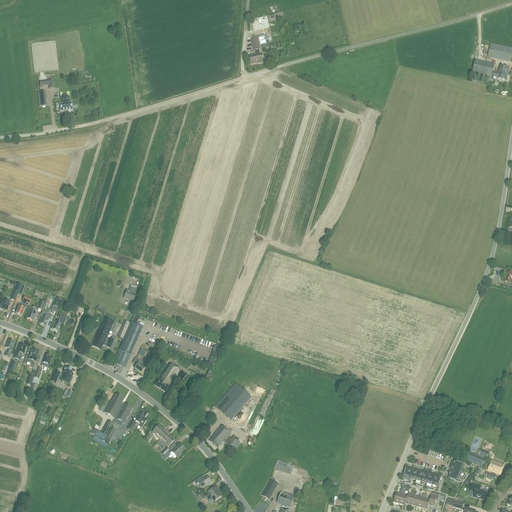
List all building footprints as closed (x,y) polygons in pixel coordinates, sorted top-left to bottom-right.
[(266,16),(253,19),(254,25),(268,22),(266,16)] [(264,35),(258,36),(259,42),(260,42),(260,46),(267,44),(266,40),(265,40),(264,35)] [(255,51),(256,54),(260,53),(259,50),(260,50),(257,37),(251,38),(254,51),(255,51)] [(511,48),(490,44),(488,57),(510,62),(511,53),(511,48)] [(262,62),(260,53),(256,54),(249,56),(251,64),(262,62)] [(492,78),(494,64),(475,60),(471,77),(487,80),(488,77),(492,78)] [(492,77),(497,78),(496,78),(505,80),(506,76),(507,76),(507,75),(509,76),(511,76),(511,72),(510,72),(510,73),(508,72),(509,67),(499,65),(498,73),(493,72),(492,77)] [(55,87),(54,82),(53,82),(53,80),(39,81),(40,86),(49,85),(49,89),(54,88),(54,87),(55,87)] [(61,111),(72,110),(71,103),(69,103),(68,97),(62,97),(62,104),(60,104),(61,111)] [(131,283),(127,282),(130,275),(126,273),(121,286),(125,287),(126,286),(129,287),(131,283)] [(15,287),(10,300),(15,302),(19,292),(21,285),(16,283),(15,287)] [(34,295),(41,298),(43,293),(36,290),(34,295)] [(123,298),(133,302),(136,293),(126,290),(123,298)] [(18,306),(15,314),(16,314),(16,315),(18,315),(21,316),(23,312),(23,313),(25,309),(24,309),(24,308),(26,308),(27,305),(28,306),(31,299),(25,297),(23,303),(22,305),(19,304),(18,306)] [(10,302),(3,299),(0,307),(0,308),(7,311),(9,305),(10,302)] [(70,311),(76,313),(78,307),(72,305),(70,311)] [(99,305),(97,310),(102,312),(104,313),(106,308),(99,305)] [(35,313),(36,310),(31,308),(26,318),(33,321),(36,313),(35,313)] [(42,316),(39,324),(40,324),(40,325),(42,326),(43,325),(45,326),(48,319),(50,319),(52,315),(42,311),(40,315),(42,316)] [(55,322),(52,329),(53,329),(53,330),(55,331),(58,332),(61,325),(63,326),(66,320),(65,319),(67,315),(60,312),(55,322)] [(102,345),(103,345),(106,347),(110,349),(114,340),(110,338),(107,344),(104,342),(110,331),(108,330),(109,328),(111,328),(114,322),(104,317),(94,340),(91,346),(100,350),(102,345)] [(125,321),(118,338),(123,340),(130,323),(125,321)] [(142,328),(131,323),(114,361),(120,364),(119,365),(125,367),(142,328)] [(11,350),(14,343),(8,340),(5,347),(8,349),(6,353),(6,352),(4,356),(11,359),(13,355),(10,354),(11,350)] [(17,352),(14,352),(13,357),(20,359),(22,354),(25,355),(26,351),(24,351),(26,347),(20,345),(17,352)] [(143,358),(146,351),(141,349),(138,355),(143,358)] [(34,350),(33,351),(31,350),(28,360),(31,360),(29,367),(33,369),(33,370),(36,371),(37,368),(39,363),(36,362),(39,352),(37,352),(37,351),(34,350)] [(51,357),(45,355),(42,363),(41,366),(47,368),(48,365),(51,357)] [(147,365),(136,358),(132,363),(136,366),(134,369),(135,369),(134,370),(134,371),(136,372),(137,372),(137,371),(141,374),(147,365)] [(179,370),(169,364),(158,380),(154,385),(165,393),(169,387),(168,386),(179,370)] [(72,370),(71,370),(69,369),(68,369),(66,367),(65,367),(65,368),(63,372),(64,373),(63,375),(60,374),(60,373),(54,370),(49,381),(55,384),(59,375),(62,376),(60,380),(68,384),(72,376),(72,377),(74,372),(75,372),(75,371),(74,371),(72,370)] [(209,381),(214,371),(209,369),(204,378),(209,381)] [(181,386),(188,376),(181,371),(174,381),(181,386)] [(236,384),(222,399),(215,407),(231,421),(252,398),(236,384)] [(121,404),(123,399),(115,394),(111,401),(104,413),(124,423),(132,408),(124,404),(123,405),(121,404)] [(147,413),(142,410),(135,421),(143,426),(146,421),(143,419),(147,413)] [(107,421),(100,433),(105,436),(107,432),(112,423),(107,421)] [(131,431),(136,423),(132,421),(127,429),(131,431)] [(161,429),(158,426),(152,432),(160,439),(167,432),(165,429),(163,431),(161,429)] [(232,452),(241,443),(233,436),(228,442),(226,440),(231,434),(221,426),(213,435),(213,436),(209,441),(217,449),(223,442),(226,445),(225,446),(232,452)] [(160,439),(168,447),(173,441),(170,437),(170,438),(168,436),(170,434),(167,432),(160,439)] [(174,449),(172,447),(167,452),(170,455),(174,459),(176,457),(177,457),(184,450),(179,445),(174,449)] [(479,455),(487,458),(489,453),(481,450),(479,455)] [(486,459),(469,453),(466,460),(483,467),(486,459)] [(293,467),(277,460),(274,468),(290,475),(293,467)] [(452,466),(462,470),(465,464),(455,460),(452,466)] [(504,466),(492,461),(488,470),(493,472),(492,475),(487,473),(485,477),(494,480),(496,476),(495,476),(496,474),(500,475),(504,466)] [(452,466),(450,472),(460,476),(462,470),(452,466)] [(412,468),(406,467),(403,477),(409,478),(412,468)] [(418,470),(412,468),(409,478),(415,480),(418,470)] [(424,472),(418,470),(415,480),(421,482),(424,472)] [(421,482),(427,483),(430,473),(424,472),(421,482)] [(457,482),(460,476),(450,472),(448,478),(457,482)] [(436,475),(430,473),(427,483),(433,485),(436,475)] [(441,477),(436,475),(433,485),(438,486),(441,477)] [(210,481),(211,481),(211,480),(210,478),(209,478),(208,478),(207,477),(202,481),(200,478),(194,482),(196,485),(198,483),(202,489),(211,483),(210,481)] [(271,479),(262,496),(269,500),(278,483),(271,479)] [(481,487),(471,485),(470,490),(474,492),(473,497),(484,500),(487,493),(480,491),(481,487)] [(214,488),(208,493),(208,494),(204,497),(208,501),(212,498),(214,502),(221,497),(214,488)] [(400,490),(399,494),(396,493),(393,502),(399,504),(403,491),(400,490)] [(405,491),(403,491),(399,504),(405,506),(405,504),(407,496),(404,495),(405,491)] [(408,494),(407,496),(405,504),(411,505),(414,492),(412,491),(411,495),(408,494)] [(277,502),(291,507),(293,502),(297,504),(299,499),(281,492),(277,502)] [(417,492),(414,492),(411,505),(416,507),(419,497),(416,496),(417,492)] [(422,498),(419,497),(416,507),(422,508),(425,495),(423,494),(422,498)] [(430,500),(428,505),(434,507),(435,501),(437,502),(439,496),(431,494),(431,495),(430,500)] [(428,495),(425,495),(422,508),(427,510),(428,505),(430,500),(427,499),(428,495)] [(462,509),(462,510),(465,510),(464,511),(474,511),(475,511),(462,507),(463,504),(454,502),(453,507),(462,509)]
